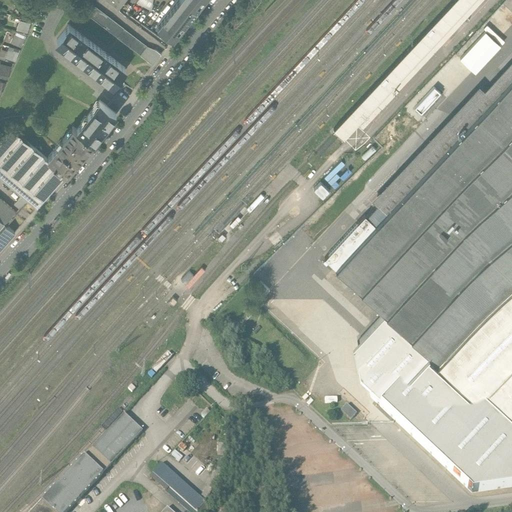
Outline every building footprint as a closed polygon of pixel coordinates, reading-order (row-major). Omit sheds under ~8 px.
[(105,0),(117,9),(124,0),(105,0)] [(176,0),(157,26),(173,38),(203,0),(176,0)] [(454,0),(334,129),(338,133),(342,137),(356,122),(362,128),(481,0),(454,0)] [(146,47),(88,1),(82,10),(152,65),(160,55),(154,50),(146,47)] [(0,103),(32,23),(21,19),(9,50),(7,49),(0,65),(0,103)] [(125,68),(68,23),(56,39),(62,43),(61,45),(69,51),(70,50),(75,53),(74,54),(82,61),(82,59),(87,63),(86,64),(94,70),(95,69),(100,73),(99,74),(107,80),(108,79),(113,83),(125,68)] [(511,74),(511,58),(483,90),(478,85),(397,173),(394,170),(369,197),(373,201),(382,209),(511,74)] [(428,354),(511,431),(511,74),(382,209),(373,201),(367,217),(364,215),(324,258),(384,313),(428,354)] [(428,80),(378,133),(387,141),(408,119),(411,122),(441,92),(428,80)] [(99,100),(76,129),(92,142),(115,113),(99,100)] [(3,131),(0,132),(0,177),(21,196),(27,201),(36,209),(66,175),(47,158),(8,125),(3,131)] [(73,126),(57,147),(76,163),(92,142),(76,129),(73,126)] [(66,175),(76,163),(57,147),(47,158),(66,175)] [(20,209),(27,201),(21,196),(14,204),(20,209)] [(16,213),(0,199),(0,220),(6,225),(16,213)] [(0,250),(15,233),(6,225),(0,220),(0,250)] [(428,354),(384,313),(352,347),(360,389),(379,407),(428,354)] [(511,431),(428,354),(379,407),(472,493),(511,486),(511,431)] [(346,406),(341,412),(350,421),(356,415),(346,406)] [(123,418),(34,511),(70,511),(142,435),(123,418)] [(192,511),(201,501),(162,466),(149,479),(186,511),(192,511)]
